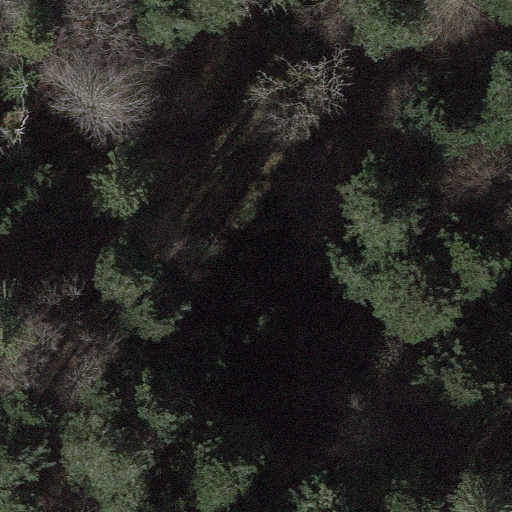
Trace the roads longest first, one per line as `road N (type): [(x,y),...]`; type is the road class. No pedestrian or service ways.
road 1 (track): [(264,0),(260,95),(226,174),(144,215),(38,215),(0,233)]
road 2 (track): [(3,511),(155,467)]
